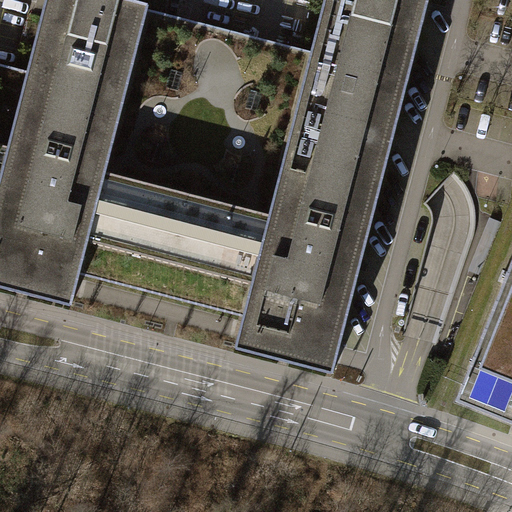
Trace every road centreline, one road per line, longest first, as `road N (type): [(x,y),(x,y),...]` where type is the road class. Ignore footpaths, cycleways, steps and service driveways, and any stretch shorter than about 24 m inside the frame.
road 1 (tertiary): [(84,352),(381,428)]
road 2 (tertiary): [(381,428),(418,459),(511,492)]
road 3 (tertiary): [(511,462),(428,432),(381,428)]
